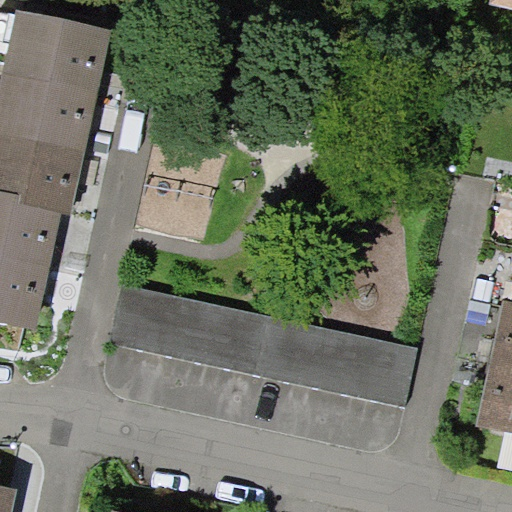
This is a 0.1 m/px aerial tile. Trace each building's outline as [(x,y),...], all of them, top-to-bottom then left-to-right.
[(27,17),(14,76),(98,93),(111,34),(27,17)] [(14,76),(2,135),(86,152),(98,93),(14,76)] [(2,135),(0,144),(0,195),(63,209),(74,211),(86,152),(2,135)] [(0,257),(50,268),(63,209),(0,195),(0,257)] [(0,257),(0,319),(38,327),(50,268),(0,257)] [(419,348),(122,285),(110,343),(407,407),(419,348)] [(511,371),(505,370),(493,429),(511,433),(511,371)] [(0,494),(0,511),(12,511),(15,498),(0,494)]
